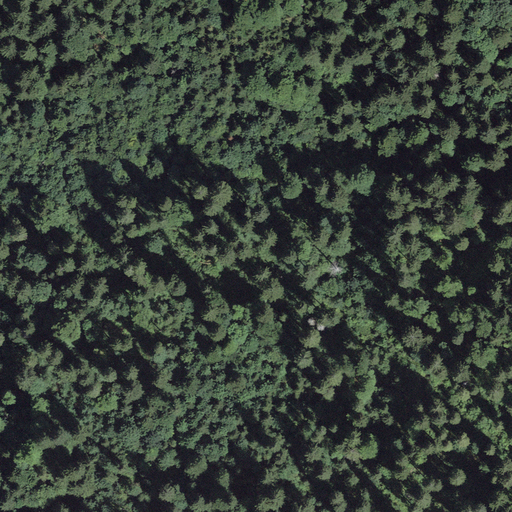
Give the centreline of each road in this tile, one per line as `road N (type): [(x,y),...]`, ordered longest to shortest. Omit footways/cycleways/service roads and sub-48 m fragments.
road 1 (track): [(347,511),(454,309),(481,264),(511,237)]
road 2 (track): [(1,511),(54,494),(141,511)]
